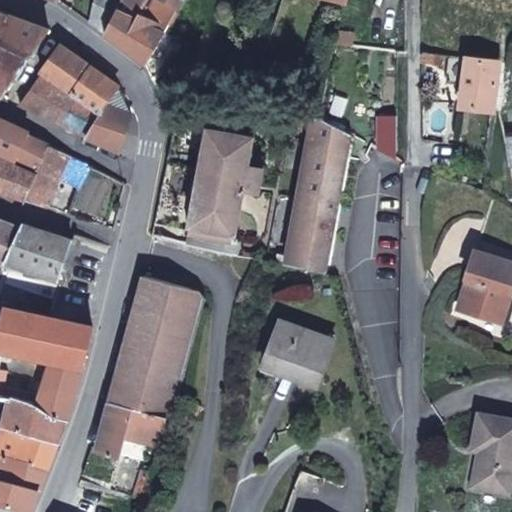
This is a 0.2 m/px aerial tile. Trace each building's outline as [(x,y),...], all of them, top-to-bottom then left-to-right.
[(118,9),(122,0),(94,0),(90,22),(105,33),(118,9)] [(164,33),(178,7),(165,0),(122,0),(118,9),(105,33),(147,65),(164,33)] [(0,45),(29,57),(50,29),(9,14),(0,10),(0,45)] [(352,46),(354,34),(338,32),(336,43),(352,46)] [(154,80),(177,40),(164,33),(147,65),(154,80)] [(3,92),(29,57),(0,45),(0,98),(2,100),(6,94),(3,92)] [(62,45),(49,62),(55,66),(68,50),(62,45)] [(72,94),(92,66),(68,50),(55,66),(49,62),(42,72),(72,94)] [(493,112),(499,61),(467,57),(460,107),(493,112)] [(104,104),(118,85),(92,66),(72,94),(97,112),(98,112),(104,104)] [(99,114),(96,112),(97,112),(72,94),(42,72),(20,104),(86,136),(99,114)] [(132,115),(118,85),(104,104),(119,110),(127,130),(132,115)] [(127,130),(119,110),(104,104),(98,112),(99,113),(99,114),(86,136),(119,151),(127,130)] [(27,134),(28,130),(0,117),(0,151),(16,158),(27,134)] [(326,272),(352,133),(319,117),(313,117),(286,263),(326,272)] [(248,164),(253,136),(209,127),(201,168),(246,176),(242,195),(257,198),(258,192),(263,167),(248,164)] [(329,275),(354,133),(352,133),(326,272),(326,275),(329,275)] [(40,168),(50,145),(27,134),(16,158),(40,168)] [(62,180),(73,156),(50,145),(40,168),(37,176),(26,199),(48,206),(62,180)] [(78,187),(90,165),(73,156),(62,180),(78,187)] [(0,189),(26,199),(37,176),(0,158),(0,189)] [(242,195),(246,176),(201,168),(190,230),(190,231),(188,242),(238,252),(240,240),(234,239),(242,195)] [(4,260),(21,228),(0,218),(0,262),(2,263),(4,260)] [(59,280),(73,241),(24,224),(22,228),(21,228),(4,260),(59,280)] [(502,322),(511,290),(511,262),(475,250),(467,276),(469,277),(459,308),(502,322)] [(175,416),(206,298),(200,291),(144,275),(110,401),(151,412),(167,417),(168,414),(175,416)] [(83,365),(93,325),(50,316),(6,305),(3,315),(0,329),(0,347),(3,348),(53,359),(83,365)] [(317,385),(335,340),(281,320),(274,338),(283,341),(273,368),(317,385)] [(273,368),(283,341),(274,338),(264,365),(273,368)] [(75,393),(81,372),(50,365),(50,366),(47,379),(45,385),(75,393)] [(67,420),(75,393),(45,385),(39,408),(56,417),(67,420)] [(58,443),(67,420),(56,417),(39,408),(12,395),(11,399),(7,408),(4,424),(40,437),(58,443)] [(168,422),(169,417),(167,417),(151,412),(110,401),(98,447),(98,449),(119,455),(124,436),(161,446),(168,422)] [(201,410),(201,408),(201,406),(199,404),(197,403),(195,403),(193,403),(191,405),(190,407),(190,409),(191,411),(192,413),(194,414),(196,414),(198,413),(200,412),(201,410)] [(508,492),(511,472),(511,419),(480,413),(473,448),(480,450),(473,485),(508,492)] [(0,450),(31,461),(40,437),(4,424),(0,440),(0,450)] [(48,467),(58,443),(40,437),(31,461),(48,467)] [(0,477),(40,489),(48,467),(31,461),(0,450),(0,477)] [(146,501),(154,473),(144,470),(136,498),(146,501)] [(0,504),(27,511),(30,511),(40,489),(0,477),(0,504)]
